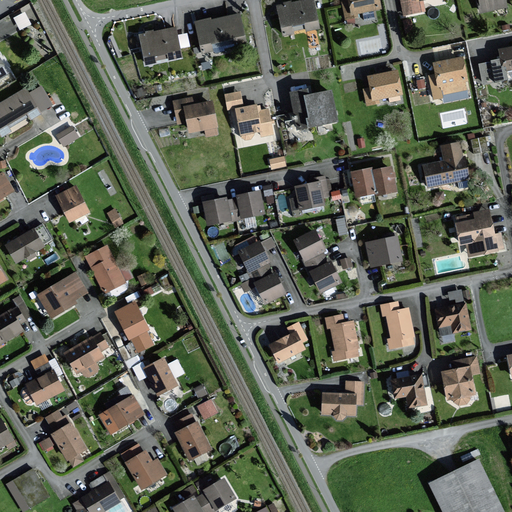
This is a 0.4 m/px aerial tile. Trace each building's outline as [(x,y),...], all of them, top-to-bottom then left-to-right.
[(320,27),(314,0),(305,0),(279,6),(285,35),(320,27)] [(381,7),(379,0),(343,0),(347,18),(359,16),(359,12),(381,7)] [(401,0),(405,14),(425,10),(422,0),(401,0)] [(478,0),(481,11),(507,6),(505,0),(478,0)] [(246,39),(240,13),(197,22),(204,51),(236,45),(235,41),(246,39)] [(183,56),(176,28),(141,35),(147,63),(156,62),(156,59),(168,56),(169,59),(183,56)] [(187,31),(178,33),(181,44),(190,42),(187,31)] [(511,46),(502,48),(503,59),(493,61),(496,80),(509,77),(508,70),(511,69),(511,46)] [(444,97),(443,94),(467,89),(465,79),(467,78),(463,57),(435,63),(438,73),(430,75),(435,98),(444,97)] [(398,71),(370,76),(372,87),(365,89),(368,104),(379,102),(379,98),(403,93),(398,71)] [(27,87),(0,102),(0,129),(3,135),(54,105),(42,86),(30,93),(27,87)] [(337,120),(331,91),(310,95),(309,89),(292,92),(300,128),(337,120)] [(274,133),(269,109),(259,111),(258,104),(243,107),(240,92),(226,94),(229,109),(237,108),(243,137),(255,135),(254,132),(261,131),(262,136),(274,133)] [(218,126),(213,101),(194,105),(193,97),(174,101),(179,123),(189,121),(191,131),(206,129),(207,136),(218,133),(217,127),(218,126)] [(72,125),(57,134),(64,147),(80,138),(72,125)] [(472,136),(474,151),(488,149),(486,134),(472,136)] [(425,165),(429,186),(471,177),(466,156),(462,157),(459,142),(442,146),(445,160),(425,165)] [(392,166),(373,170),(378,192),(378,194),(397,190),(392,166)] [(358,196),(378,192),(373,170),(373,168),(353,172),(358,196)] [(0,174),(0,198),(13,191),(3,173),(0,174)] [(329,196),(325,176),(314,178),(315,183),(297,186),(301,209),(325,204),(323,197),(329,196)] [(76,186),(58,195),(72,220),(89,211),(76,186)] [(239,198),(233,199),(235,208),(241,207),(243,217),(265,213),(261,191),(238,195),(239,198)] [(230,209),(235,208),(233,199),(226,200),(226,198),(205,202),(209,224),(232,220),(230,209)] [(458,222),(457,222),(461,244),(467,243),(470,256),(499,250),(499,249),(505,248),(502,233),(495,234),(490,209),(475,212),(475,213),(457,217),(458,222)] [(35,229),(8,244),(18,262),(27,256),(30,260),(37,256),(35,252),(46,246),(35,229)] [(316,255),(318,260),(326,255),(323,250),(326,248),(315,230),(295,240),(306,260),(316,255)] [(264,246),(276,242),(274,236),(262,240),(264,246)] [(403,259),(398,236),(367,243),(372,266),(403,259)] [(259,266),(262,270),(270,266),(267,260),(269,259),(259,240),(239,251),(250,271),(259,266)] [(107,246),(87,256),(105,292),(126,282),(125,280),(132,277),(127,266),(119,270),(107,246)] [(329,260),(326,255),(318,260),(321,265),(312,270),(323,290),(343,279),(332,259),(329,260)] [(275,270),(273,271),(270,266),(262,270),(265,276),(256,281),(267,301),(286,290),(275,270)] [(76,273),(39,294),(53,317),(77,303),(75,299),(88,292),(76,273)] [(0,316),(0,344),(24,331),(19,323),(32,316),(20,296),(15,299),(19,306),(0,316)] [(135,301),(116,311),(131,339),(133,338),(140,351),(154,344),(147,330),(149,329),(135,301)] [(398,301),(381,305),(384,316),(388,315),(393,338),(388,338),(390,348),(415,343),(408,308),(400,310),(398,301)] [(466,303),(437,309),(440,326),(453,324),(454,332),(471,329),(466,303)] [(345,314),(326,317),(328,329),(333,328),(336,351),(333,351),(335,361),(360,357),(354,321),(347,322),(345,314)] [(307,338),(300,323),(289,328),(292,334),(271,344),(280,362),(306,349),(302,341),(307,338)] [(108,346),(100,333),(64,353),(77,375),(81,372),(85,379),(100,371),(95,363),(105,357),(101,351),(108,346)] [(46,352),(32,358),(37,371),(52,365),(46,352)] [(459,405),(466,403),(470,398),(470,395),(476,394),(472,375),(480,373),(476,356),(453,361),(455,370),(443,372),(449,400),(455,398),(455,402),(459,405)] [(165,358),(145,368),(159,394),(178,384),(165,358)] [(27,403),(37,405),(64,392),(55,373),(50,371),(23,385),(21,388),(22,391),(27,403)] [(421,374),(393,379),(396,397),(408,395),(410,406),(427,403),(421,374)] [(364,382),(347,382),(346,393),(325,392),(324,413),(357,414),(357,404),(363,404),(364,382)] [(134,395),(100,415),(111,434),(145,414),(134,395)] [(213,396),(198,402),(204,417),(219,411),(213,396)] [(59,411),(48,417),(56,432),(53,434),(68,460),(70,459),(74,466),(83,460),(79,453),(87,448),(67,415),(63,417),(59,411)] [(176,432),(191,459),(212,448),(198,421),(196,422),(192,414),(177,422),(181,430),(176,432)] [(1,419),(0,419),(0,447),(6,444),(9,449),(16,444),(1,419)] [(127,462),(143,489),(167,474),(157,458),(153,461),(147,450),(145,452),(139,444),(123,453),(128,461),(127,462)] [(505,511),(478,458),(428,483),(441,511),(505,511)] [(33,469),(8,484),(24,511),(49,496),(33,469)] [(206,492),(201,495),(211,511),(212,511),(237,498),(225,478),(205,490),(206,492)] [(104,511),(121,502),(110,482),(90,491),(83,498),(75,504),(76,507),(77,511),(76,511),(104,511)] [(177,511),(211,511),(201,495),(196,498),(195,496),(175,507),(177,511)] [(255,510),(256,511),(271,511),(267,503),(255,510)]
